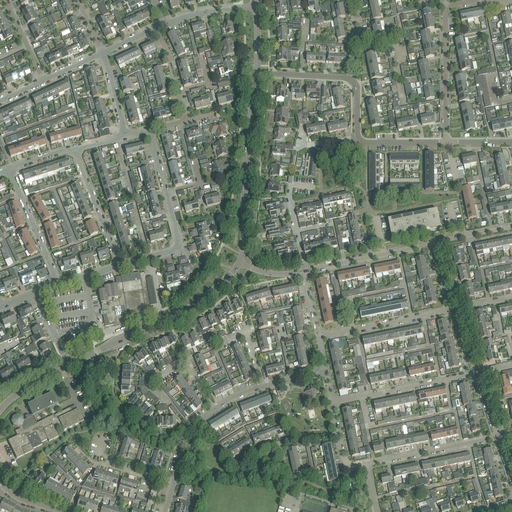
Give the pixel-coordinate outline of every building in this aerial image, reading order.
[(57,5),(60,11),(70,7),(67,1),(63,3),(62,0),(56,3),(53,4),(54,6),(57,5)] [(182,2),(181,0),(171,0),(170,1),(172,9),(180,7),(179,3),(182,2)] [(291,2),(292,7),(292,9),(293,9),(293,12),(302,10),(299,0),(293,0),(292,0),(292,2),(291,2)] [(319,10),(322,10),(321,7),(319,7),(317,0),(308,0),(309,5),(309,7),(308,7),(309,12),(311,12),(311,9),(315,8),(316,11),(319,10)] [(22,11),(25,17),(32,14),(35,12),(33,7),(35,6),(34,3),(33,3),(31,4),(25,7),(26,9),(22,11)] [(383,12),(385,11),(396,9),(395,3),(392,4),(390,4),(391,7),(390,7),(391,8),(387,9),(387,10),(383,11),(383,12)] [(287,11),(287,9),(286,4),(276,5),(277,19),(286,18),(285,12),(287,11)] [(335,13),(336,13),(344,11),(343,8),(345,8),(345,4),(335,7),(336,11),(334,11),(335,13)] [(63,21),(64,20),(66,19),(71,17),(70,14),(73,12),(70,7),(60,11),(63,17),(62,18),(63,21)] [(143,8),(140,10),(141,14),(144,21),(150,18),(146,7),(143,8)] [(115,15),(117,20),(120,18),(118,14),(116,10),(111,12),(112,16),(114,15),(115,15)] [(140,10),(134,13),(136,17),(139,23),(144,21),(141,14),(140,10)] [(420,19),(423,18),(432,16),(431,10),(419,12),(420,19)] [(30,22),(32,25),(37,22),(40,21),(39,18),(38,18),(36,12),(35,12),(32,14),(25,17),(27,23),(30,22)] [(379,12),(372,14),(373,17),(371,17),(371,21),(383,18),(382,14),(382,15),(381,12),(380,13),(379,12)] [(134,13),(128,16),(130,19),(133,26),(139,23),(136,17),(134,13)] [(311,20),(311,23),(313,23),(323,21),(322,16),(322,14),(319,15),(319,19),(311,20)] [(500,22),(503,22),(511,20),(509,14),(502,15),(502,16),(499,17),(500,22)] [(50,16),(54,25),(58,23),(54,15),(50,16)] [(130,19),(128,16),(126,16),(128,20),(124,22),(127,29),(133,26),(130,19)] [(65,23),(68,29),(78,24),(75,18),(73,19),(71,17),(66,19),(64,20),(65,23)] [(98,21),(101,27),(107,24),(108,23),(112,22),(110,19),(109,20),(107,17),(105,18),(104,18),(98,21)] [(30,29),(33,35),(43,30),(42,27),(39,29),(37,25),(39,25),(41,24),(41,23),(43,23),(42,20),(40,21),(37,22),(32,25),(33,27),(30,29)] [(334,21),(336,29),(343,28),(342,20),(334,21)] [(501,28),(504,28),(504,27),(511,26),(511,20),(503,22),(504,24),(500,25),(501,28)] [(433,22),(425,24),(426,30),(434,29),(433,22)] [(101,27),(103,33),(110,29),(113,28),(114,27),(113,25),(110,26),(108,23),(107,24),(101,27)] [(204,23),(198,24),(200,31),(201,34),(207,33),(206,30),(204,23)] [(224,25),(225,28),(226,35),(234,32),(232,26),(233,26),(233,23),(224,25)] [(0,31),(1,31),(3,34),(10,30),(9,30),(8,27),(9,27),(8,24),(7,25),(0,28),(0,31)] [(69,35),(70,38),(74,36),(79,34),(78,31),(81,30),(78,24),(68,29),(71,34),(69,35)] [(200,31),(198,24),(192,26),(194,33),(196,40),(202,38),(201,34),(200,31)] [(289,30),(301,31),(302,27),(289,26),(278,26),(279,26),(278,29),(277,29),(278,42),(287,42),(287,35),(289,35),(289,30)] [(501,28),(502,34),(505,33),(511,31),(511,27),(511,26),(504,27),(504,28),(501,28)] [(110,29),(103,33),(106,38),(113,35),(116,33),(113,28),(110,29)] [(337,36),(337,37),(345,35),(344,30),(343,28),(336,29),(337,33),(335,34),(336,36),(337,36)] [(10,30),(3,34),(1,35),(4,40),(8,38),(9,39),(11,38),(11,37),(12,36),(11,33),(12,32),(10,30),(9,30),(10,30)] [(40,42),(45,39),(47,38),(48,38),(50,37),(49,34),(43,37),(41,34),(44,32),(43,30),(33,35),(35,40),(38,39),(40,42)] [(168,35),(171,41),(181,36),(180,35),(178,31),(175,32),(168,35)] [(511,31),(505,33),(502,34),(503,40),(507,39),(509,39),(511,38),(511,31)] [(419,40),(422,40),(431,38),(429,32),(424,33),(421,33),(421,34),(418,34),(419,40)] [(406,43),(408,43),(414,41),(413,33),(407,34),(404,35),(406,43)] [(73,40),(76,46),(79,44),(86,41),(83,35),(81,36),(79,34),(74,36),(70,38),(72,40),(73,40)] [(345,35),(337,37),(339,43),(349,43),(347,35),(345,35)] [(171,41),(173,46),(180,43),(183,42),(181,36),(171,41)] [(456,40),(457,46),(465,45),(464,38),(456,40)] [(71,48),(68,50),(71,55),(73,54),(72,50),(77,48),(79,51),(89,47),(86,41),(79,44),(76,46),(71,48)] [(231,41),(226,42),(222,43),(224,52),(222,52),(224,58),(227,57),(226,56),(235,54),(233,45),(232,46),(231,41)] [(153,42),(147,45),(150,52),(156,49),(153,42)] [(173,46),(176,52),(183,48),(180,43),(173,46)] [(68,50),(66,46),(64,47),(62,44),(56,47),(57,49),(62,59),(71,55),(68,50)] [(457,46),(458,52),(467,51),(469,50),(468,44),(465,45),(457,46)] [(150,52),(147,45),(142,48),(145,55),(150,52)] [(183,48),(176,52),(178,57),(185,54),(183,48)] [(57,49),(52,52),(53,54),(56,62),(62,59),(57,49)] [(138,49),(132,52),(136,59),(141,56),(138,49)] [(287,50),(283,50),(278,50),(278,61),(287,61),(287,50)] [(368,61),(376,59),(380,59),(379,50),(373,51),(373,53),(367,55),(368,61)] [(132,52),(127,54),(130,61),(136,59),(132,52)] [(56,62),(53,54),(49,57),(44,59),(46,63),(49,62),(50,65),(56,62)] [(127,54),(121,57),(125,64),(130,61),(127,54)] [(411,54),(408,55),(410,65),(417,63),(416,60),(413,61),(411,54)] [(125,64),(121,57),(116,60),(119,66),(121,69),(126,67),(125,64)] [(222,61),(213,63),(208,64),(210,69),(211,69),(211,67),(213,66),(213,67),(218,66),(219,69),(223,68),(224,74),(228,73),(233,72),(230,61),(227,62),(226,60),(222,61)] [(419,63),(420,69),(429,67),(427,61),(419,63)] [(472,62),(460,65),(462,71),(467,70),(467,71),(474,70),(472,62)] [(20,66),(19,67),(24,77),(30,74),(25,64),(20,67),(20,66)] [(14,70),(18,80),(24,77),(19,67),(16,68),(17,69),(14,70)] [(84,78),(95,75),(94,71),(93,71),(93,68),(84,70),(85,74),(87,73),(88,77),(84,78)] [(152,71),(153,76),(156,76),(163,74),(162,68),(154,70),(152,71)] [(19,81),(18,80),(14,70),(9,73),(13,82),(16,81),(17,82),(19,81)] [(379,72),(370,73),(372,80),(383,77),(383,75),(379,75),(379,72)] [(13,82),(9,73),(8,73),(2,75),(7,85),(13,82)] [(155,82),(157,82),(165,80),(163,74),(156,76),(153,76),(155,82)] [(89,79),(90,84),(97,82),(95,75),(84,78),(85,80),(89,79)] [(456,77),(457,84),(465,82),(464,76),(456,77)] [(476,80),(477,86),(481,85),(480,83),(480,80),(486,79),(485,76),(479,77),(477,77),(478,79),(476,80)] [(120,81),(122,87),(129,85),(132,84),(131,78),(128,79),(120,81)] [(190,79),(183,81),(184,87),(194,85),(192,79),(190,79)] [(157,88),(159,87),(166,86),(165,80),(157,82),(155,82),(157,88)] [(419,82),(420,88),(424,88),(432,86),(431,80),(423,81),(423,82),(419,82)] [(66,82),(60,84),(64,92),(70,89),(66,82)] [(87,93),(89,92),(89,91),(99,89),(97,82),(90,84),(90,86),(86,87),(87,93)] [(372,84),(374,90),(382,88),(381,82),(372,84)] [(60,84),(55,87),(58,94),(64,92),(60,84)] [(129,85),(122,87),(124,93),(134,90),(132,84),(129,85)] [(292,85),(292,90),(292,95),(296,95),(296,99),(303,99),(304,91),(304,92),(300,92),(301,86),(292,85)] [(307,86),(307,91),(307,96),(311,96),(310,100),(320,100),(320,90),(316,90),(316,87),(307,86)] [(422,95),(425,94),(433,92),(432,86),(424,88),(420,88),(420,89),(421,88),(422,95)] [(49,90),(52,97),(54,100),(60,97),(58,94),(55,87),(49,90)] [(282,99),(284,99),(284,108),(288,108),(288,102),(289,91),(286,91),(286,87),(277,87),(277,99),(282,99)] [(73,92),(74,96),(77,95),(78,95),(80,95),(79,93),(78,93),(78,92),(78,91),(83,90),(82,88),(76,89),(73,90),(73,92)] [(332,96),(333,97),(334,97),(342,95),(341,92),(343,92),(342,89),(340,89),(337,90),(336,88),(332,88),(333,89),(329,90),(331,96),(332,96)] [(382,88),(374,90),(375,96),(383,95),(382,88)] [(89,91),(89,92),(92,91),(94,98),(101,96),(99,89),(89,91)] [(49,90),(43,92),(47,99),(52,97),(49,90)] [(43,92),(38,95),(41,102),(47,99),(43,92)] [(425,94),(426,100),(435,98),(433,92),(425,94)] [(205,99),(202,100),(204,108),(211,106),(210,103),(213,102),(211,93),(206,95),(205,99)] [(231,93),(224,95),(226,104),(233,102),(231,93)] [(204,108),(202,100),(194,102),(192,103),(190,94),(188,94),(190,103),(191,103),(192,107),(195,106),(196,110),(204,108)] [(468,94),(459,96),(461,102),(469,101),(468,94)] [(41,102),(38,95),(32,98),(35,105),(37,107),(42,105),(41,102)] [(226,104),(224,95),(217,97),(220,106),(226,104)] [(125,99),(127,106),(135,104),(133,97),(130,98),(125,99)] [(28,99),(22,102),(26,109),(32,107),(28,99)] [(91,101),(93,110),(96,109),(104,107),(102,101),(97,102),(94,103),(94,100),(92,101),(91,101)] [(367,102),(368,108),(380,106),(379,104),(376,104),(375,100),(372,101),(367,102)] [(17,105),(21,115),(22,116),(27,113),(26,109),(22,102),(17,105)] [(127,106),(129,112),(136,110),(135,104),(127,106)] [(175,113),(173,104),(166,106),(164,106),(164,107),(166,117),(172,115),(172,114),(175,113)] [(17,105),(11,108),(14,115),(16,118),(21,115),(17,105)] [(462,106),(463,113),(471,111),(470,105),(462,106)] [(368,108),(369,115),(378,113),(381,112),(380,106),(368,108)] [(94,116),(105,113),(104,107),(96,109),(93,110),(92,110),(94,116)] [(164,107),(158,108),(159,111),(161,118),(166,117),(164,107)] [(11,108),(5,110),(9,117),(10,121),(16,118),(14,115),(11,108)] [(159,111),(158,108),(152,110),(153,112),(153,113),(153,115),(155,120),(161,118),(159,111)] [(0,112),(0,114),(3,120),(5,123),(10,121),(9,117),(5,110),(0,112)] [(129,112),(130,118),(138,116),(136,110),(129,112)] [(276,123),(281,124),(287,125),(289,111),(277,110),(276,123)] [(464,119),(473,117),(476,116),(475,110),(471,111),(463,113),(464,119)] [(96,122),(107,119),(105,113),(94,116),(96,122)] [(433,115),(427,116),(429,125),(435,123),(433,115)] [(138,116),(130,118),(132,124),(140,122),(138,116)] [(429,125),(427,116),(421,118),(423,126),(429,125)] [(405,129),(403,121),(403,118),(397,119),(397,122),(399,131),(405,129)] [(416,118),(409,120),(411,128),(417,127),(416,118)] [(504,118),(497,119),(500,131),(506,129),(505,121),(504,118)] [(107,119),(96,122),(98,128),(101,127),(109,125),(107,119)] [(379,119),(371,121),(372,127),(383,125),(382,119),(379,119)] [(500,131),(497,119),(491,120),(493,132),(500,131)] [(335,132),(333,122),(331,122),(331,125),(329,126),(328,120),(325,121),(327,127),(328,126),(329,133),(335,132)] [(341,121),(339,122),(341,131),(344,130),(345,132),(348,131),(346,122),(342,123),(341,121)] [(217,132),(218,137),(218,138),(222,137),(227,135),(225,127),(227,127),(226,122),(210,127),(211,133),(217,132)] [(474,123),(465,125),(467,131),(475,130),(474,123)] [(84,125),(81,126),(82,130),(83,135),(86,134),(85,130),(85,129),(89,128),(88,124),(84,125)] [(314,134),(312,127),(312,124),(306,125),(308,137),(311,136),(311,135),(314,134)] [(274,141),(279,141),(281,142),(281,140),(283,140),(283,133),(289,134),(289,128),(284,127),(279,127),(279,130),(275,129),(274,141)] [(79,128),(73,130),(75,137),(81,136),(79,128)] [(193,140),(196,140),(193,129),(192,130),(192,131),(187,132),(189,140),(193,139),(193,140)] [(193,129),(196,140),(197,143),(200,142),(198,137),(202,136),(200,129),(195,130),(195,129),(193,129)] [(73,130),(67,131),(69,139),(75,137),(73,130)] [(67,131),(61,133),(63,141),(69,139),(67,131)] [(61,133),(55,134),(57,142),(63,141),(61,133)] [(57,142),(55,134),(49,136),(51,144),(57,142)] [(162,137),(164,143),(174,141),(172,135),(170,136),(170,135),(162,137)] [(43,137),(37,139),(40,147),(46,145),(43,137)] [(37,139),(32,141),(34,149),(40,147),(37,139)] [(32,141),(26,143),(28,151),(34,149),(32,141)] [(164,143),(165,149),(176,147),(174,141),(164,143)] [(224,142),(219,143),(216,144),(216,145),(212,146),(213,149),(217,148),(219,157),(227,154),(224,142)] [(26,143),(20,145),(22,153),(28,151),(26,143)] [(294,150),(294,147),(273,144),(273,145),(277,145),(277,148),(273,147),(272,154),(285,156),(286,149),(294,150)] [(20,145),(14,147),(17,155),(22,153),(20,145)] [(115,149),(117,155),(119,154),(117,145),(114,145),(102,149),(103,151),(114,148),(115,149)] [(136,146),(130,147),(133,157),(139,156),(138,153),(136,146)] [(17,155),(14,147),(8,149),(10,157),(17,155)] [(133,157),(130,147),(124,148),(126,156),(127,158),(133,157)] [(165,149),(167,155),(177,152),(176,147),(165,149)] [(177,152),(167,155),(168,161),(176,159),(179,158),(177,152)] [(93,156),(95,162),(102,159),(101,154),(93,156)] [(318,156),(307,154),(306,160),(306,162),(317,163),(318,156)] [(475,154),(469,156),(470,164),(477,163),(476,160),(475,154)] [(199,157),(201,165),(208,163),(207,158),(206,156),(203,156),(199,157)] [(471,167),(470,164),(469,156),(462,157),(464,166),(464,168),(471,167)] [(62,161),(64,169),(65,172),(71,170),(68,159),(62,161)] [(95,162),(97,167),(104,165),(102,159),(95,162)] [(62,161),(56,163),(59,171),(64,169),(62,161)] [(208,163),(201,165),(202,169),(208,168),(208,169),(209,170),(213,169),(215,177),(224,175),(220,162),(214,164),(213,161),(208,163)] [(169,164),(171,170),(178,168),(177,165),(180,164),(179,162),(177,162),(169,164)] [(317,163),(306,162),(305,167),(305,169),(316,171),(317,164),(317,163)] [(56,163),(51,165),(53,172),(59,171),(56,163)] [(272,177),(272,181),(276,182),(277,177),(279,177),(279,170),(281,170),(281,167),(289,168),(289,165),(284,164),(276,163),(276,166),(271,165),(270,176),(272,177)] [(97,167),(98,173),(106,171),(109,170),(107,164),(104,165),(97,167)] [(51,165),(45,167),(47,174),(53,172),(51,165)] [(141,169),(143,175),(150,173),(148,167),(147,166),(141,167),(141,169)] [(45,167),(39,168),(43,179),(48,177),(47,174),(45,167)] [(39,168),(34,170),(36,178),(37,180),(43,179),(39,168)] [(316,171),(305,169),(305,171),(304,177),(315,178),(316,171)] [(34,170),(28,172),(30,180),(36,178),(34,170)] [(98,173),(100,179),(108,176),(112,175),(110,170),(109,170),(106,171),(98,173)] [(30,180),(28,172),(22,174),(25,181),(30,180)] [(172,176),(174,181),(181,180),(180,176),(184,175),(184,173),(180,174),(172,176)] [(496,180),(496,183),(508,180),(507,174),(499,176),(495,176),(496,180)] [(100,179),(102,184),(110,182),(108,176),(100,179)] [(102,184),(104,190),(111,188),(110,185),(112,184),(112,185),(117,184),(116,183),(119,182),(118,182),(121,181),(122,184),(127,183),(126,177),(121,179),(110,182),(102,184)] [(181,180),(174,181),(175,187),(183,185),(185,185),(184,179),(181,180)] [(508,180),(496,183),(493,183),(495,191),(498,190),(498,189),(510,187),(508,180)] [(280,182),(276,182),(272,181),(271,181),(270,184),(269,192),(279,193),(279,192),(280,191),(280,189),(279,189),(280,182)] [(462,189),(464,195),(472,193),(475,193),(473,187),(467,188),(466,181),(461,182),(462,185),(461,185),(462,189)] [(2,182),(0,182),(0,191),(5,189),(4,186),(9,184),(8,182),(3,184),(2,182)] [(68,188),(70,193),(73,192),(80,189),(78,184),(71,187),(68,188)] [(153,185),(146,187),(142,188),(143,192),(140,193),(141,195),(148,194),(147,193),(154,191),(153,185)] [(104,190),(106,196),(116,192),(115,187),(111,188),(104,190)] [(70,193),(72,199),(75,198),(83,195),(80,189),(73,192),(70,193)] [(116,192),(106,196),(107,202),(115,199),(118,198),(116,192)] [(195,203),(191,204),(193,211),(194,210),(194,211),(196,211),(196,210),(200,209),(199,205),(202,204),(201,198),(199,192),(196,193),(197,198),(194,199),(195,203)] [(342,195),(343,202),(344,205),(350,203),(348,193),(342,195)] [(214,205),(212,196),(211,194),(205,195),(206,198),(205,198),(207,207),(214,205)] [(219,194),(212,196),(214,205),(221,203),(219,194)] [(72,199),(74,205),(85,200),(83,195),(75,198),(72,199)] [(30,200),(33,206),(40,202),(37,196),(30,200)] [(335,196),(329,197),(331,205),(331,207),(331,208),(334,208),(335,206),(337,206),(337,203),(335,196)] [(331,205),(329,197),(323,199),(325,209),(325,208),(331,207),(331,205)] [(149,207),(151,206),(158,205),(157,199),(149,201),(147,201),(149,207)] [(267,211),(269,210),(287,207),(286,204),(280,205),(280,202),(276,202),(275,202),(275,199),(272,199),(273,203),(266,204),(267,211)] [(497,214),(496,206),(494,199),(493,200),(494,203),(489,204),(491,215),(497,214)] [(76,210),(79,209),(87,206),(85,200),(74,205),(75,206),(76,210)] [(193,211),(191,204),(187,205),(186,201),(183,202),(185,207),(185,209),(186,212),(193,211)] [(10,211),(18,209),(16,202),(9,205),(10,211)] [(33,206),(36,211),(43,207),(40,202),(33,206)] [(108,205),(110,211),(118,209),(116,203),(108,205)] [(321,203),(315,205),(316,212),(323,211),(321,203)] [(315,205),(308,206),(310,215),(317,214),(316,212),(315,205)] [(466,207),(467,213),(478,211),(477,205),(474,206),(474,205),(466,207)] [(79,209),(81,214),(89,211),(87,206),(79,209)] [(297,212),(298,220),(304,219),(303,215),(307,214),(308,217),(311,217),(310,215),(308,206),(302,207),(303,211),(297,212)] [(36,211),(40,217),(46,213),(43,207),(36,211)] [(287,207),(269,210),(271,217),(280,215),(281,214),(282,213),(282,211),(288,210),(287,207)] [(12,217),(20,214),(18,209),(10,211),(12,217)] [(110,211),(112,217),(120,215),(118,209),(110,211)] [(55,211),(58,218),(63,216),(61,210),(58,211),(55,211)] [(89,211),(81,214),(82,215),(79,215),(80,218),(83,217),(84,220),(91,217),(89,211)] [(434,213),(433,211),(393,219),(393,221),(388,221),(391,236),(396,235),(396,237),(408,235),(408,233),(413,232),(413,234),(420,232),(419,231),(425,230),(425,232),(425,230),(430,229),(430,230),(437,229),(436,228),(441,227),(438,212),(434,213)] [(478,211),(467,213),(469,219),(477,218),(479,217),(478,211)] [(46,213),(40,217),(43,222),(50,218),(46,213)] [(14,223),(22,220),(20,214),(12,217),(10,218),(12,223),(14,223)] [(112,217),(114,223),(121,220),(120,215),(112,217)] [(61,224),(62,227),(67,225),(63,216),(58,218),(59,222),(61,221),(62,224),(61,224)] [(347,218),(348,224),(357,223),(356,216),(347,218)] [(69,220),(72,228),(78,225),(77,222),(74,223),(72,218),(69,220)] [(0,225),(1,228),(4,227),(5,226),(8,225),(6,219),(3,220),(0,221),(0,225)] [(266,232),(268,232),(278,230),(278,229),(279,229),(277,224),(280,223),(279,219),(271,220),(272,224),(265,225),(266,232)] [(8,225),(5,226),(7,230),(14,227),(14,226),(15,225),(16,229),(24,227),(22,220),(14,223),(12,223),(12,224),(8,225)] [(114,223),(116,228),(123,226),(121,220),(114,223)] [(85,225),(87,231),(96,227),(93,222),(85,225)] [(190,231),(190,234),(209,229),(208,227),(211,226),(210,222),(197,225),(198,229),(190,231)] [(347,225),(348,231),(351,230),(359,229),(357,223),(348,224),(347,225)] [(44,226),(46,232),(54,230),(52,224),(44,226)] [(116,228),(117,234),(125,232),(123,226),(116,228)] [(96,227),(87,231),(90,236),(98,233),(96,227)] [(278,230),(268,232),(270,238),(275,237),(276,236),(279,236),(280,236),(279,232),(285,231),(287,231),(292,230),(291,227),(278,230)] [(160,229),(154,231),(157,241),(163,239),(162,236),(166,235),(164,229),(161,230),(160,229)] [(189,249),(209,244),(210,243),(208,237),(210,236),(209,229),(190,234),(191,238),(200,235),(200,239),(196,240),(197,243),(188,245),(189,249)] [(349,237),(360,235),(359,229),(351,230),(348,231),(347,232),(348,238),(349,237)] [(21,239),(21,240),(29,236),(25,230),(16,235),(19,241),(21,239)] [(46,232),(48,238),(56,236),(54,230),(46,232)] [(117,234),(119,240),(127,237),(130,236),(129,230),(125,232),(117,234)] [(157,241),(154,231),(148,232),(148,233),(145,234),(145,236),(147,241),(150,240),(150,243),(157,241)] [(360,235),(349,237),(351,244),(354,244),(360,242),(361,242),(360,235)] [(21,240),(24,245),(32,241),(29,236),(21,240)] [(48,238),(50,244),(57,242),(56,236),(48,238)] [(9,245),(11,244),(15,243),(12,237),(6,239),(9,245)] [(119,240),(121,245),(129,243),(127,237),(119,240)] [(329,239),(329,240),(331,248),(337,247),(336,240),(335,237),(329,239)] [(322,239),(316,240),(317,244),(318,251),(324,250),(323,241),(322,239)] [(501,240),(503,247),(503,250),(510,249),(509,246),(508,239),(501,240)] [(316,240),(310,242),(312,252),(318,251),(317,244),(316,240)] [(329,240),(323,241),(324,250),(331,248),(329,240)] [(24,245),(27,251),(34,247),(32,241),(24,245)] [(274,245),(275,247),(274,247),(274,251),(275,251),(278,251),(285,249),(287,249),(291,248),(297,247),(297,243),(293,244),(293,243),(289,244),(288,242),(287,241),(283,242),(284,243),(278,244),(274,245)] [(57,242),(50,244),(51,250),(59,248),(57,242)] [(312,252),(310,242),(303,243),(305,253),(312,252)] [(129,243),(121,245),(123,251),(130,249),(129,243)] [(488,243),(482,244),(483,251),(484,254),(490,253),(490,250),(488,243)] [(97,251),(94,252),(95,256),(98,255),(100,261),(107,259),(107,258),(109,257),(107,249),(106,249),(105,244),(102,245),(103,248),(104,249),(97,251)] [(209,244),(189,249),(190,252),(198,250),(199,253),(203,252),(204,255),(205,255),(208,254),(208,253),(208,251),(209,251),(208,246),(210,246),(209,244)] [(483,251),(482,244),(475,246),(477,256),(484,254),(483,251)] [(34,247),(27,251),(31,256),(38,252),(34,247)] [(68,259),(71,270),(77,268),(74,258),(77,257),(76,253),(74,247),(71,247),(73,255),(70,256),(67,257),(68,259)] [(287,249),(278,251),(279,257),(289,255),(287,249)] [(454,258),(465,256),(464,249),(462,250),(459,250),(452,252),(454,258)] [(2,255),(5,260),(11,258),(8,252),(3,254),(2,255)] [(91,253),(85,254),(88,264),(94,263),(92,257),(91,253)] [(88,264),(85,254),(80,256),(83,266),(88,264)] [(465,256),(454,258),(455,265),(462,263),(465,263),(465,261),(466,260),(465,256)] [(186,257),(182,258),(186,276),(186,278),(187,278),(187,281),(189,281),(189,279),(189,276),(193,275),(191,265),(188,266),(186,257)] [(412,265),(417,265),(425,263),(424,257),(416,259),(416,261),(412,262),(412,265)] [(11,258),(5,260),(8,266),(13,264),(11,258)] [(181,267),(177,268),(178,273),(180,279),(186,278),(186,276),(182,258),(179,259),(181,267)] [(65,271),(71,270),(68,259),(58,262),(59,266),(60,266),(62,272),(65,271)] [(399,262),(393,263),(394,271),(395,274),(401,273),(399,262)] [(393,263),(387,265),(388,273),(389,275),(395,274),(394,271),(393,263)] [(170,266),(174,284),(174,287),(181,286),(180,283),(180,279),(178,273),(175,273),(173,265),(170,266)] [(167,286),(174,284),(170,266),(166,267),(168,275),(165,276),(167,286)] [(382,274),(381,266),(374,267),(376,275),(376,278),(383,276),(382,274)] [(458,268),(460,275),(467,273),(470,273),(468,266),(465,267),(463,267),(458,268)] [(36,270),(38,275),(40,279),(47,277),(43,267),(36,270)] [(14,278),(8,280),(12,290),(17,288),(15,282),(18,281),(16,277),(13,268),(8,270),(11,277),(13,276),(14,278)] [(362,269),(364,278),(364,280),(370,279),(370,277),(368,268),(362,269)] [(33,277),(30,271),(24,274),(28,284),(34,281),(33,277)] [(475,277),(476,280),(478,280),(482,279),(481,271),(479,272),(479,271),(474,272),(475,277)] [(122,316),(128,315),(154,311),(153,306),(158,306),(153,278),(147,279),(146,273),(140,274),(140,273),(121,276),(121,277),(116,278),(117,286),(105,288),(106,291),(100,292),(103,311),(101,312),(101,313),(101,316),(104,315),(105,326),(124,324),(122,316)] [(467,273),(460,275),(461,282),(468,280),(471,279),(470,273),(467,273)] [(28,284),(24,274),(20,275),(19,276),(23,286),(28,284)] [(420,282),(424,282),(428,280),(427,275),(420,276),(417,277),(418,283),(420,282)] [(318,288),(326,286),(328,285),(327,279),(316,281),(318,288)] [(422,288),(425,287),(433,285),(432,279),(428,280),(424,282),(420,282),(422,288)] [(12,290),(8,280),(2,282),(4,285),(4,286),(3,286),(3,285),(0,286),(0,292),(1,294),(6,292),(12,290)] [(368,288),(366,289),(367,294),(376,292),(375,286),(374,280),(371,280),(372,285),(367,286),(368,288)] [(469,284),(464,285),(466,292),(473,290),(476,289),(475,286),(476,286),(476,284),(476,283),(476,280),(473,281),(473,283),(471,284),(469,284)] [(501,284),(503,291),(509,290),(508,283),(507,280),(501,281),(501,284)] [(496,292),(495,286),(488,287),(489,294),(496,292)] [(473,290),(466,292),(467,298),(472,297),(472,301),(475,300),(475,297),(474,297),(473,294),(485,291),(484,287),(480,288),(476,289),(473,290)] [(266,291),(263,292),(265,299),(267,302),(272,300),(270,293),(268,288),(265,289),(266,291)] [(280,296),(279,289),(276,290),(275,288),(272,288),(274,298),(278,297),(278,299),(281,298),(280,296)] [(424,299),(427,299),(435,297),(434,291),(426,293),(423,294),(424,299)] [(263,292),(257,293),(260,301),(261,304),(267,302),(265,299),(263,292)] [(257,293),(252,295),(254,303),(260,301),(257,293)] [(254,303),(252,295),(249,296),(248,294),(245,295),(248,304),(252,303),(252,305),(255,304),(254,303)] [(427,299),(424,299),(425,305),(429,305),(437,303),(435,297),(427,299)] [(321,306),(329,304),(332,304),(331,298),(328,298),(320,300),(321,306)] [(234,305),(231,306),(234,313),(234,315),(235,315),(238,314),(244,311),(243,309),(239,300),(233,302),(234,305)] [(226,310),(222,311),(226,319),(227,321),(231,320),(229,317),(234,315),(234,313),(231,306),(230,304),(224,306),(226,310)] [(30,306),(24,308),(27,316),(33,313),(30,306)] [(501,315),(507,313),(506,306),(499,308),(501,315)] [(27,316),(24,308),(18,311),(21,319),(27,316)] [(293,316),(295,316),(302,314),(301,311),(303,311),(303,308),(290,310),(291,314),(293,314),(293,316)] [(475,313),(477,319),(484,318),(488,317),(487,312),(483,313),(482,309),(479,310),(479,312),(475,313)] [(218,317),(215,319),(218,325),(217,325),(218,327),(222,325),(221,323),(227,321),(226,319),(222,311),(217,314),(218,317)] [(11,327),(17,324),(12,313),(6,316),(10,324),(11,327)] [(210,321),(206,323),(209,329),(208,329),(209,331),(210,331),(213,329),(212,327),(217,325),(218,325),(215,319),(214,315),(208,318),(210,321)] [(10,324),(6,316),(0,319),(4,327),(10,324)] [(197,326),(201,334),(201,335),(210,331),(209,331),(208,329),(209,329),(206,323),(205,319),(199,322),(200,324),(197,326)] [(268,320),(259,323),(260,326),(258,326),(259,329),(268,327),(267,323),(269,323),(268,320)] [(438,322),(439,329),(447,327),(446,320),(438,322)] [(32,330),(34,336),(42,332),(41,330),(42,329),(41,327),(40,326),(39,327),(33,329),(32,330)] [(439,329),(441,336),(449,334),(447,327),(439,329)] [(496,337),(496,338),(501,337),(500,328),(496,329),(497,333),(493,333),(494,338),(496,337)] [(398,331),(399,339),(400,342),(406,341),(405,338),(403,330),(398,331)] [(487,331),(480,332),(481,339),(489,337),(490,336),(489,330),(487,331)] [(224,331),(221,332),(218,333),(219,336),(216,337),(215,335),(212,336),(214,341),(226,336),(224,331)] [(42,332),(34,336),(31,338),(33,343),(45,338),(46,337),(45,335),(44,334),(43,335),(42,332)] [(258,335),(259,341),(267,339),(269,338),(270,338),(268,332),(258,335)] [(194,344),(196,347),(202,344),(203,348),(206,347),(205,344),(204,343),(201,335),(200,333),(197,335),(196,333),(190,335),(192,339),(194,344)] [(441,336),(442,342),(453,340),(450,341),(449,334),(441,336)] [(169,336),(167,337),(171,346),(177,344),(173,336),(170,338),(169,336)] [(165,340),(162,341),(165,349),(171,346),(167,337),(165,338),(165,340)] [(194,344),(192,339),(189,340),(187,337),(181,339),(185,348),(186,351),(193,348),(195,354),(198,352),(196,347),(194,344)] [(296,344),(303,343),(302,337),(295,338),(295,342),(294,342),(294,341),(286,343),(286,346),(287,346),(290,346),(296,344)] [(259,341),(260,346),(268,344),(271,344),(269,338),(267,339),(259,341)] [(205,344),(206,347),(207,349),(215,346),(213,340),(205,344)] [(445,342),(446,349),(454,347),(453,340),(442,342),(445,342)] [(485,342),(486,349),(496,347),(495,340),(492,341),(485,342)] [(158,341),(155,343),(159,351),(160,354),(166,351),(165,349),(162,341),(158,343),(158,341)] [(159,351),(155,343),(153,344),(153,345),(150,346),(153,354),(159,351)] [(39,351),(40,354),(42,358),(51,354),(49,350),(50,350),(47,344),(40,347),(41,351),(40,351),(39,351)] [(232,355),(235,354),(242,351),(239,345),(229,349),(232,355)] [(445,356),(448,355),(456,354),(454,347),(446,349),(442,349),(443,356),(445,356)] [(486,349),(488,355),(495,353),(498,353),(496,347),(486,349)] [(141,351),(139,353),(144,360),(147,363),(152,359),(147,354),(146,352),(145,351),(145,350),(142,353),(141,351)] [(425,351),(426,355),(429,354),(430,358),(434,358),(432,350),(425,351)] [(235,354),(237,359),(244,356),(242,351),(235,354)] [(144,360),(139,353),(137,355),(137,356),(134,358),(136,360),(133,363),(141,366),(143,364),(141,362),(144,360)] [(495,353),(488,355),(489,362),(496,360),(499,359),(498,353),(495,353)] [(413,354),(404,356),(405,359),(410,358),(410,362),(414,361),(413,357),(413,354)] [(448,355),(449,362),(457,360),(456,354),(448,355)] [(195,358),(197,364),(204,361),(202,355),(195,358)] [(25,356),(19,359),(25,368),(30,364),(29,362),(32,361),(30,358),(28,359),(26,356),(26,357),(25,356)] [(237,366),(246,362),(244,356),(237,359),(235,360),(237,366)] [(25,368),(19,359),(19,358),(16,359),(13,361),(19,371),(20,371),(20,372),(21,372),(23,371),(23,370),(22,369),(25,368)] [(166,359),(163,360),(166,366),(172,363),(169,358),(166,359)] [(200,369),(207,366),(210,365),(208,360),(204,361),(197,364),(200,369)] [(333,363),(334,368),(342,367),(349,365),(348,360),(343,360),(333,363)] [(457,360),(449,362),(450,369),(458,367),(457,360)] [(239,372),(242,370),(249,367),(246,362),(237,366),(239,372)] [(417,375),(415,369),(415,365),(411,366),(411,368),(408,368),(410,377),(417,375)] [(435,365),(428,366),(430,373),(437,371),(435,365)] [(207,366),(200,369),(202,375),(209,372),(207,366)] [(10,367),(4,371),(9,378),(14,374),(10,367)] [(242,370),(244,376),(251,373),(249,367),(242,370)] [(274,374),(272,367),(266,369),(264,370),(264,372),(267,372),(268,376),(274,374)] [(399,371),(400,379),(406,378),(405,373),(405,370),(404,367),(398,368),(399,371)] [(386,370),(387,373),(389,381),(395,380),(393,372),(392,369),(386,370)] [(511,370),(507,371),(508,376),(501,378),(502,384),(509,382),(508,378),(511,377),(511,370)] [(9,378),(4,371),(0,373),(0,375),(3,381),(9,378)] [(251,373),(244,376),(247,382),(254,379),(251,373)] [(175,381),(179,386),(185,381),(181,376),(175,381)] [(337,380),(338,386),(346,384),(349,383),(348,378),(345,378),(337,380)] [(179,386),(182,390),(188,386),(185,381),(179,386)] [(229,382),(223,385),(227,392),(232,389),(229,382)] [(313,383),(306,392),(313,397),(319,387),(313,383)] [(346,384),(338,386),(339,392),(340,392),(341,396),(346,395),(345,391),(351,389),(350,384),(350,383),(349,383),(346,384)] [(460,386),(461,392),(469,391),(468,384),(460,386)] [(130,386),(121,385),(121,388),(122,388),(122,392),(124,392),(124,397),(132,393),(132,390),(130,390),(130,386)] [(167,395),(170,392),(172,391),(168,386),(166,387),(165,385),(162,387),(167,395)] [(223,385),(218,388),(221,394),(227,392),(223,385)] [(184,397),(186,395),(192,391),(188,386),(182,390),(180,392),(184,397)] [(511,387),(510,388),(503,389),(504,396),(508,395),(509,399),(511,398),(511,387)] [(221,394),(218,388),(212,391),(216,397),(221,394)] [(438,389),(440,396),(441,400),(447,399),(445,388),(438,389)] [(186,395),(190,400),(195,395),(192,391),(186,395)] [(461,392),(463,399),(471,398),(469,391),(461,392)] [(427,399),(425,392),(419,393),(420,400),(418,400),(419,404),(428,402),(427,399)] [(27,406),(29,410),(32,415),(29,416),(28,415),(25,417),(26,419),(24,421),(22,417),(17,415),(13,417),(11,422),(13,426),(18,428),(19,427),(20,429),(15,432),(17,436),(8,441),(17,459),(33,451),(33,449),(42,445),(41,443),(48,439),(49,442),(54,439),(59,437),(55,430),(62,427),(64,431),(84,422),(78,410),(77,410),(75,406),(54,416),(44,420),(44,421),(37,424),(34,416),(58,405),(52,394),(27,406)] [(133,408),(139,401),(143,397),(140,395),(138,396),(136,399),(134,397),(129,403),(132,405),(131,406),(133,408)] [(190,400),(193,405),(199,400),(195,395),(190,400)] [(269,395),(263,397),(266,404),(271,402),(269,395)] [(263,397),(257,399),(260,406),(266,404),(263,397)] [(464,406),(467,406),(472,404),(471,398),(463,399),(464,406)] [(257,399),(252,401),(255,408),(260,406),(257,399)] [(199,400),(193,405),(190,407),(194,412),(197,410),(203,405),(199,400)] [(392,400),(386,401),(387,409),(390,408),(391,411),(394,410),(393,407),(392,400)] [(136,409),(139,411),(144,405),(139,401),(133,408),(135,410),(136,409)] [(252,401),(246,403),(249,411),(255,408),(252,401)] [(249,411),(246,403),(240,406),(243,413),(249,411)] [(467,406),(468,412),(476,411),(475,404),(472,404),(467,406)] [(141,414),(143,416),(148,409),(144,405),(139,411),(142,413),(141,414)] [(179,414),(173,405),(170,407),(176,416),(179,414)] [(342,410),(344,416),(352,414),(360,412),(362,412),(361,406),(356,407),(357,410),(351,411),(351,408),(342,410)] [(235,408),(230,411),(234,418),(239,415),(235,408)] [(148,409),(143,416),(145,418),(146,417),(148,419),(153,413),(148,409)] [(230,411),(225,415),(229,421),(231,420),(233,422),(235,420),(234,418),(230,411)] [(468,412),(470,419),(478,417),(476,411),(468,412)] [(448,415),(448,419),(449,423),(456,422),(454,414),(448,415)] [(225,415),(220,418),(224,424),(229,421),(225,415)] [(470,419),(471,426),(479,424),(478,417),(470,419)] [(220,418),(214,421),(219,427),(224,424),(220,418)] [(219,427),(214,421),(209,424),(213,431),(219,427)] [(280,424),(274,426),(278,436),(284,434),(280,424)] [(479,424),(471,426),(472,433),(480,431),(479,424)] [(346,428),(347,434),(356,432),(358,431),(357,425),(354,426),(346,428)] [(274,426),(268,428),(272,438),(278,436),(274,426)] [(451,430),(452,437),(459,435),(457,429),(457,426),(450,428),(451,430)] [(263,430),(263,431),(264,433),(267,440),(272,438),(268,428),(263,430)] [(437,429),(438,433),(439,440),(446,438),(444,431),(444,428),(440,429),(437,429)] [(263,431),(258,433),(258,435),(261,442),(267,440),(264,433),(263,431)] [(258,435),(258,433),(257,432),(252,434),(253,437),(252,437),(255,445),(261,442),(258,435)] [(439,440),(438,433),(431,434),(432,441),(439,440)] [(397,437),(397,439),(399,448),(405,446),(403,438),(403,435),(397,437)] [(246,437),(241,440),(246,449),(251,446),(248,440),(246,437)] [(122,445),(123,445),(131,448),(132,445),(133,445),(134,442),(125,439),(124,443),(123,442),(122,445)] [(236,443),(236,444),(241,452),(246,449),(241,440),(236,443)] [(373,446),(374,453),(382,451),(382,449),(385,448),(383,440),(372,442),(373,446)] [(236,444),(231,447),(236,456),(241,452),(236,444)] [(120,451),(122,451),(129,454),(130,451),(131,451),(132,448),(131,448),(123,445),(122,448),(121,448),(120,451)] [(66,458),(73,452),(74,451),(72,449),(71,450),(68,447),(61,454),(64,456),(63,457),(65,459),(66,458)] [(236,456),(231,447),(226,450),(227,452),(227,453),(231,459),(236,456)] [(359,449),(351,451),(352,457),(360,455),(360,453),(365,452),(366,455),(371,453),(369,449),(369,447),(364,448),(359,449)] [(475,459),(478,459),(484,458),(492,456),(491,449),(488,450),(486,450),(483,451),(483,454),(479,455),(479,453),(478,453),(478,452),(477,452),(476,448),(473,449),(475,459)] [(129,454),(122,451),(121,454),(119,454),(118,457),(127,459),(128,457),(130,457),(130,454),(129,454)] [(66,458),(70,463),(78,455),(76,453),(75,454),(73,452),(66,458)] [(152,458),(154,459),(161,461),(162,458),(164,458),(165,455),(160,454),(156,453),(155,456),(153,455),(152,458)] [(463,455),(464,463),(471,462),(470,454),(463,455)] [(51,458),(58,465),(60,463),(56,459),(57,459),(53,455),(51,458)] [(75,466),(81,461),(82,460),(80,458),(79,459),(77,456),(78,455),(70,463),(72,465),(73,464),(75,466)] [(456,456),(458,464),(464,463),(463,455),(456,456)] [(449,458),(451,466),(458,464),(456,456),(449,458)] [(485,461),(486,464),(494,463),(492,456),(484,458),(478,459),(475,459),(476,463),(485,461)] [(442,459),(444,467),(451,466),(449,458),(442,459)] [(436,461),(437,469),(444,467),(442,459),(436,461)] [(77,473),(78,472),(86,464),(84,462),(83,463),(81,461),(75,466),(74,467),(76,469),(75,470),(77,473)] [(431,470),(437,469),(436,461),(429,462),(431,470)] [(430,470),(431,470),(429,462),(422,463),(424,471),(424,475),(428,474),(428,476),(431,475),(430,470)] [(487,471),(490,471),(490,470),(495,469),(494,463),(486,464),(487,471)] [(86,464),(78,472),(80,474),(81,473),(83,475),(90,469),(86,464)] [(412,465),(406,467),(408,478),(414,477),(414,474),(412,465)] [(300,466),(292,468),(294,474),(297,473),(297,475),(301,475),(301,472),(300,466)] [(402,476),(402,479),(408,478),(406,467),(400,468),(402,476)] [(472,469),(466,470),(467,477),(474,476),(474,475),(472,469)] [(490,470),(490,471),(491,477),(499,476),(498,469),(495,469),(490,470)] [(38,472),(37,474),(34,471),(29,476),(34,480),(32,481),(37,485),(41,481),(42,483),(46,479),(44,477),(46,475),(41,471),(39,473),(38,472)] [(95,481),(98,482),(102,471),(99,471),(98,472),(95,471),(94,475),(90,474),(86,480),(91,482),(92,480),(95,481)] [(104,484),(107,473),(105,472),(104,474),(101,473),(102,471),(98,482),(101,483),(101,481),(104,482),(104,484)] [(110,486),(113,475),(111,474),(110,476),(107,475),(108,473),(107,473),(104,484),(107,485),(107,483),(110,484),(110,486)] [(113,475),(110,486),(109,488),(115,490),(116,486),(119,477),(116,476),(116,477),(113,476),(113,475)] [(397,491),(396,488),(395,481),(391,482),(390,475),(381,477),(383,484),(388,483),(389,490),(391,490),(392,493),(397,491)] [(489,485),(493,484),(501,482),(499,476),(491,477),(488,478),(489,485)] [(414,478),(416,484),(416,486),(424,485),(423,479),(418,480),(417,477),(414,478)] [(122,489),(125,490),(125,489),(127,481),(125,480),(125,478),(122,478),(119,487),(118,491),(121,492),(122,489)] [(130,492),(131,490),(133,483),(130,482),(131,480),(128,479),(127,481),(125,489),(125,490),(124,491),(127,492),(128,491),(130,492)] [(469,494),(470,497),(471,501),(472,503),(472,504),(480,501),(478,494),(482,493),(480,487),(477,479),(472,480),(476,492),(469,494)] [(47,489),(49,490),(53,483),(48,480),(44,489),(46,490),(47,489)] [(133,483),(131,490),(134,491),(133,493),(137,493),(138,489),(139,484),(136,483),(137,482),(134,481),(133,483)] [(493,484),(494,491),(502,489),(501,482),(493,484)] [(51,492),(53,494),(57,485),(53,483),(49,490),(51,491),(51,492)] [(55,493),(58,495),(62,487),(57,485),(53,494),(55,495),(55,493)] [(60,497),(62,498),(66,490),(62,487),(58,495),(60,496),(60,497)] [(182,490),(181,493),(190,496),(190,493),(189,492),(190,490),(181,487),(180,490),(182,490)] [(487,492),(484,493),(486,502),(489,500),(488,496),(494,494),(495,498),(503,496),(502,489),(494,491),(487,492)] [(64,498),(67,499),(71,492),(66,490),(62,498),(64,499),(64,498)] [(430,492),(432,499),(434,504),(437,503),(437,504),(438,506),(440,506),(441,508),(442,511),(445,511),(450,510),(449,506),(447,499),(443,501),(437,502),(435,495),(433,490),(430,491),(430,492)] [(71,492),(67,499),(69,501),(68,502),(71,503),(75,495),(71,492)] [(190,496),(181,493),(180,496),(178,496),(177,499),(186,501),(189,502),(190,499),(189,498),(190,496)] [(462,500),(461,495),(461,494),(457,495),(459,501),(455,502),(457,508),(465,506),(463,499),(462,500)] [(396,496),(398,503),(400,511),(403,511),(404,511),(403,511),(413,511),(414,511),(413,511),(412,509),(407,511),(404,501),(403,502),(401,496),(400,496),(400,495),(396,496)] [(80,496),(79,499),(77,505),(76,508),(79,509),(79,508),(82,508),(84,500),(85,498),(80,496)] [(434,504),(432,499),(426,501),(426,502),(419,504),(422,511),(421,511),(432,511),(436,511),(434,505),(434,504)] [(3,500),(2,502),(0,506),(2,510),(6,511),(12,511),(15,507),(16,507),(3,500)]
